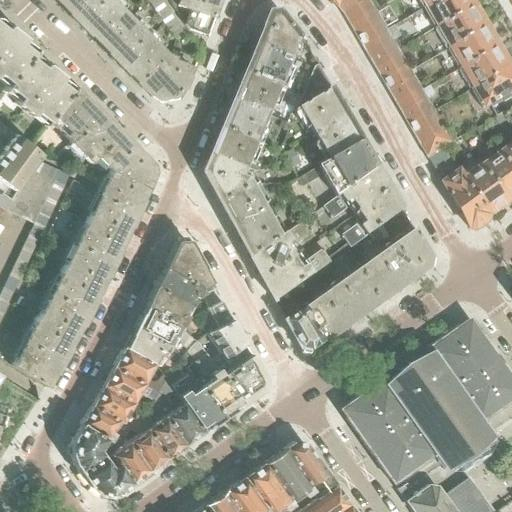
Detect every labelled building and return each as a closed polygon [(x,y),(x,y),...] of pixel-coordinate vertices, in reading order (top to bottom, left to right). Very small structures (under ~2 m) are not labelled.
[(54,0),(63,8),(71,0),(54,0)] [(73,20),(81,28),(108,0),(71,0),(63,8),(73,18),(72,19),(73,20)] [(101,47),(130,18),(112,0),(108,0),(81,28),(90,38),(90,37),(91,38),(92,38),(101,47)] [(151,6),(163,24),(172,17),(160,0),(148,0),(147,2),(151,6)] [(179,0),(176,9),(189,14),(184,26),(189,31),(208,38),(221,0),(179,0)] [(345,17),(366,0),(334,0),(333,2),(344,16),(345,17)] [(368,0),(366,0),(345,17),(350,25),(375,11),(368,0)] [(419,0),(424,9),(439,0),(419,0)] [(436,28),(474,5),(473,4),(474,2),(472,0),(439,0),(424,9),(436,28)] [(436,28),(448,49),(486,27),(485,25),(486,22),(483,16),(480,16),(474,5),(436,28)] [(350,25),(356,36),(359,34),(381,21),(375,11),(350,25)] [(246,74),(281,88),(288,91),(297,71),(290,68),(293,60),(292,60),(300,38),(280,13),(270,14),(264,28),(265,29),(246,74)] [(184,35),(172,17),(163,24),(175,41),(184,35)] [(122,70),(152,40),(130,18),(101,47),(111,57),(111,58),(112,59),(111,59),(122,70)] [(0,49),(14,32),(7,26),(6,26),(0,21),(0,49)] [(359,34),(356,36),(361,45),(387,30),(381,21),(359,34)] [(394,26),(387,30),(393,41),(400,37),(394,26)] [(460,69),(498,47),(497,45),(498,42),(494,37),(492,36),(486,27),(448,49),(460,69)] [(387,30),(361,45),(368,56),(393,41),(387,30)] [(0,83),(4,87),(31,55),(35,51),(21,40),(23,38),(14,32),(0,49),(0,83)] [(141,89),(170,58),(152,40),(122,70),(129,77),(129,76),(130,77),(140,86),(139,87),(141,89)] [(393,41),(368,56),(375,69),(400,54),(399,51),(393,41)] [(407,46),(399,51),(400,54),(406,63),(414,59),(407,46)] [(460,69),(472,90),(510,67),(509,65),(509,62),(506,57),(503,56),(498,47),(460,69)] [(170,58),(141,89),(150,98),(151,97),(159,103),(180,99),(185,91),(186,91),(190,82),(188,81),(197,62),(186,57),(178,54),(172,51),(170,58)] [(400,54),(375,69),(382,80),(407,65),(406,63),(400,54)] [(13,104),(22,112),(54,72),(44,64),(31,55),(4,87),(1,91),(14,101),(13,104)] [(299,110),(332,91),(318,65),(314,68),(308,82),(298,107),(299,110)] [(407,65),(382,80),(388,91),(413,76),(410,71),(407,65)] [(511,70),(510,67),(472,90),(484,111),(498,102),(499,103),(511,95),(511,70)] [(54,72),(22,112),(29,117),(30,115),(43,126),(47,120),(72,89),(59,78),(60,77),(54,72)] [(246,74),(223,129),(258,144),(269,116),(281,88),(246,74)] [(413,76),(388,91),(395,102),(420,87),(413,76)] [(429,86),(422,91),(427,99),(434,95),(429,86)] [(420,87),(395,102),(402,115),(427,100),(427,99),(422,91),(420,87)] [(75,92),(72,89),(47,120),(63,135),(69,141),(97,113),(89,105),(88,104),(87,105),(75,92)] [(362,142),(332,91),(299,110),(329,161),(362,142)] [(408,126),(434,111),(427,100),(402,115),(408,126)] [(414,136),(440,121),(434,111),(408,126),(414,136)] [(88,163),(94,157),(116,134),(106,124),(107,124),(106,123),(106,122),(97,113),(69,141),(68,143),(88,163)] [(291,124),(293,117),(282,113),(279,120),(291,124)] [(287,132),(290,125),(281,121),(278,128),(287,132)] [(421,147),(446,132),(440,121),(414,136),(421,147)] [(481,127),(475,131),(479,137),(485,133),(481,127)] [(221,207),(254,188),(250,181),(244,178),(247,171),(253,174),(254,172),(258,171),(261,164),(254,164),(250,162),(258,144),(223,129),(204,175),(221,207)] [(421,147),(428,159),(442,150),(453,144),(446,132),(421,147)] [(108,171),(143,189),(150,173),(148,165),(138,155),(129,146),(117,133),(116,134),(94,157),(108,171)] [(3,210),(30,170),(35,161),(39,155),(14,134),(0,151),(0,208),(3,211),(3,210)] [(338,198),(339,197),(380,173),(362,142),(329,161),(301,178),(298,180),(302,186),(305,184),(306,185),(322,176),(335,198),(322,207),(322,208),(312,215),(315,219),(325,212),(331,220),(346,210),(338,198)] [(511,142),(499,152),(511,169),(511,142)] [(288,162),(299,155),(294,148),(283,155),(288,162)] [(489,216),(457,170),(456,171),(442,150),(428,159),(470,230),(475,231),(476,230),(480,231),(486,226),(487,223),(488,222),(486,219),(489,216)] [(511,169),(499,152),(482,164),(509,202),(511,203),(511,202),(511,169)] [(30,170),(37,173),(46,166),(35,161),(30,170)] [(501,208),(509,202),(482,164),(465,176),(459,168),(457,170),(489,216),(491,215),(493,216),(500,211),(501,208)] [(53,180),(64,174),(46,166),(37,173),(53,180)] [(44,199),(51,186),(53,180),(37,173),(30,170),(3,210),(32,224),(44,199)] [(138,201),(143,189),(108,171),(95,195),(96,196),(134,213),(138,203),(138,202),(138,201)] [(352,203),(358,211),(391,191),(380,173),(339,197),(345,205),(347,203),(349,205),(352,203)] [(51,186),(61,187),(67,175),(64,174),(53,180),(51,186)] [(294,193),(289,185),(283,189),(287,197),(294,193)] [(53,205),(61,187),(51,186),(44,199),(53,205)] [(250,260),(282,237),(262,201),(254,188),(221,207),(250,260)] [(367,237),(376,230),(381,226),(402,211),(391,191),(358,211),(357,212),(357,213),(350,219),(355,226),(341,236),(347,244),(336,252),(339,257),(366,237),(367,237)] [(128,225),(134,213),(96,196),(84,220),(121,237),(126,226),(127,226),(128,225)] [(41,229),(53,205),(44,199),(32,224),(41,229)] [(301,222),(295,213),(288,218),(293,227),(301,222)] [(250,260),(263,282),(295,259),(296,258),(288,246),(293,243),(287,235),(289,233),(297,245),(312,234),(306,226),(315,219),(312,215),(282,237),(250,260)] [(115,251),(121,237),(84,220),(72,244),(110,263),(115,252),(115,251)] [(30,253),(41,229),(32,224),(21,249),(30,253)] [(388,237),(381,226),(376,230),(383,241),(388,237)] [(360,270),(381,304),(428,270),(431,259),(414,231),(404,239),(402,235),(358,267),(360,270)] [(380,240),(375,233),(369,237),(374,244),(380,240)] [(206,308),(218,300),(185,241),(174,241),(162,266),(198,287),(200,293),(206,308)] [(104,275),(110,263),(72,244),(60,269),(97,287),(103,275),(103,276),(104,274),(104,275)] [(18,278),(30,253),(21,249),(9,274),(18,278)] [(283,297),(311,277),(330,263),(339,257),(336,252),(327,258),(321,250),(307,261),(315,273),(313,274),(307,266),(302,269),(295,259),(263,282),(274,303),(283,297)] [(330,263),(311,277),(314,282),(323,275),(324,277),(335,269),(330,263)] [(193,298),(200,293),(198,287),(162,266),(152,287),(189,308),(193,298)] [(90,300),(97,287),(60,269),(47,293),(86,312),(91,302),(91,301),(91,300),(90,300)] [(326,343),(381,304),(360,270),(306,308),(326,343)] [(0,300),(6,304),(18,278),(9,274),(0,291),(0,300)] [(189,308),(152,287),(142,307),(179,328),(189,308)] [(80,324),(86,312),(47,293),(35,317),(71,337),(78,324),(79,325),(79,324),(80,324)] [(283,297),(274,303),(278,310),(287,303),(283,297)] [(212,321),(201,327),(205,334),(230,322),(218,301),(218,300),(206,308),(205,310),(212,321)] [(169,347),(179,328),(142,307),(132,327),(169,347)] [(312,353),(326,343),(306,308),(286,324),(301,351),(312,353)] [(65,348),(71,337),(35,317),(34,317),(23,338),(60,359),(65,350),(66,349),(65,348)] [(243,345),(230,322),(205,334),(214,346),(204,353),(212,365),(222,358),(228,353),(243,345)] [(476,423),(511,397),(511,380),(472,324),(461,322),(424,348),(423,351),(426,354),(411,364),(410,363),(399,370),(401,372),(386,382),(384,379),(381,378),(344,405),(342,416),(390,484),(434,453),(443,466),(485,436),(476,423)] [(169,348),(169,347),(132,327),(122,348),(152,364),(155,366),(169,348)] [(53,372),(60,359),(23,338),(9,366),(43,387),(51,372),(52,373),(53,371),(53,372)] [(219,418),(239,405),(212,365),(204,353),(195,341),(186,352),(193,362),(202,375),(195,380),(219,418)] [(262,379),(243,345),(228,353),(235,363),(228,368),(222,358),(212,365),(239,405),(259,391),(262,379)] [(145,379),(152,364),(122,348),(111,367),(158,393),(159,391),(161,384),(150,378),(145,379)] [(156,395),(158,393),(111,367),(101,386),(130,404),(138,389),(141,395),(153,402),(156,395)] [(219,418),(195,380),(188,371),(168,385),(179,401),(180,403),(200,432),(219,418)] [(158,393),(156,395),(153,402),(182,445),(200,432),(180,403),(170,411),(167,407),(165,408),(159,399),(163,395),(168,402),(176,403),(179,401),(168,385),(164,380),(161,384),(159,391),(158,393)] [(122,418),(130,404),(101,386),(89,406),(128,429),(134,420),(128,417),(122,418)] [(152,403),(143,412),(135,417),(164,458),(182,445),(153,402),(152,403)] [(128,429),(89,406),(78,424),(108,443),(108,442),(113,434),(109,432),(113,426),(116,432),(123,436),(128,429)] [(146,471),(164,458),(135,417),(134,420),(128,429),(133,432),(140,433),(127,442),(146,471)] [(128,484),(107,456),(113,452),(113,445),(108,442),(108,443),(78,424),(70,438),(68,446),(68,455),(71,464),(87,487),(97,495),(105,496),(115,493),(128,484)] [(146,471),(127,442),(113,452),(107,456),(128,484),(146,471)] [(323,491),(332,485),(303,444),(292,442),(282,449),(308,485),(315,480),(323,491)] [(308,485),(282,449),(261,463),(291,506),(292,505),(291,504),(302,495),(304,497),(312,491),(308,485)] [(284,511),(291,506),(261,463),(242,477),(267,511),(279,511),(283,510),(284,511)] [(265,511),(267,511),(242,477),(222,491),(237,511),(265,511)] [(335,511),(346,504),(332,485),(323,491),(294,511),(335,511)] [(453,511),(435,486),(427,485),(415,493),(414,492),(410,494),(411,496),(403,501),(410,511),(453,511)] [(208,511),(237,511),(222,491),(203,505),(208,511)]
